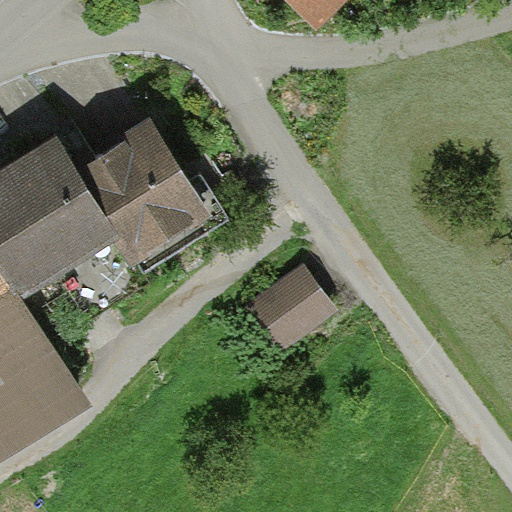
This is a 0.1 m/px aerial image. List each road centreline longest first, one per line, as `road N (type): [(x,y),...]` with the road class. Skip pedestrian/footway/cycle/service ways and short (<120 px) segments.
road 1 (unclassified): [(219,35),(278,142),(511,458)]
road 2 (residential): [(219,35),(316,52),(435,36),(511,12)]
road 3 (residential): [(0,45),(60,27),(152,23),(219,35)]
